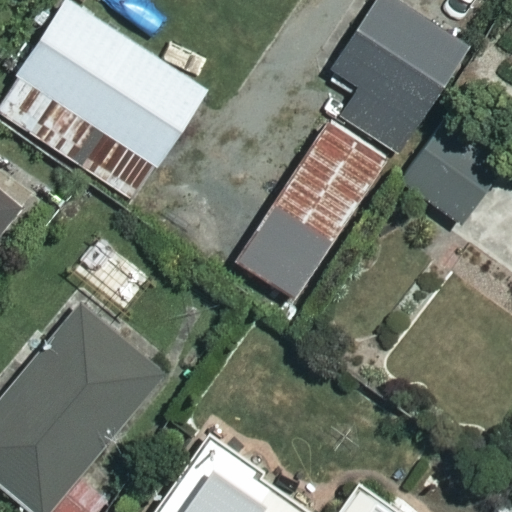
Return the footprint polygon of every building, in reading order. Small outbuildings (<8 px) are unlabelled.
[(337,130),(397,169),(477,58),(397,0),(388,0),(332,76),(361,97),(337,130)] [(215,99),(74,7),(4,116),(78,163),(98,132),(165,175),(215,99)] [(510,169),(450,123),(404,183),(464,229),(510,169)] [(397,169),(337,130),(239,264),(296,306),(397,169)] [(0,241),(21,216),(0,198),(0,241)] [(56,511),(169,381),(86,309),(0,410),(0,483),(33,511),(56,511)] [(278,511),(210,463),(174,511),(390,511),(367,495),(354,511),(278,511)]
